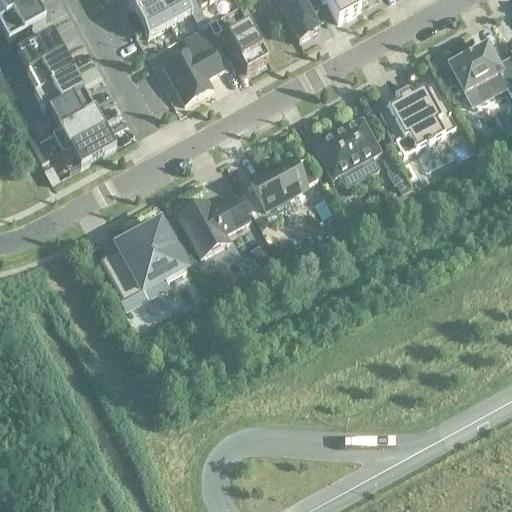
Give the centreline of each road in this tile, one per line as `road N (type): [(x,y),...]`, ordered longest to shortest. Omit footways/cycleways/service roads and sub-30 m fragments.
road 1 (residential): [(434,15),(163,164)]
road 2 (residential): [(163,164),(73,0)]
road 3 (residential): [(163,164),(0,240)]
